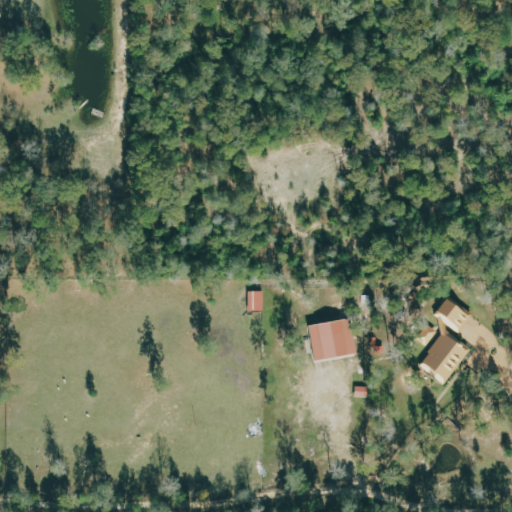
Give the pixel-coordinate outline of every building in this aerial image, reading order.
[(248,311),(264,311),(264,292),(248,292),(248,311)] [(433,314),(459,333),(470,318),(444,299),(433,314)] [(352,355),(349,320),(307,325),(311,360),(352,355)] [(426,346),(437,332),(427,325),(416,339),(426,346)] [(470,350),(445,331),(419,365),(444,384),(470,350)]
